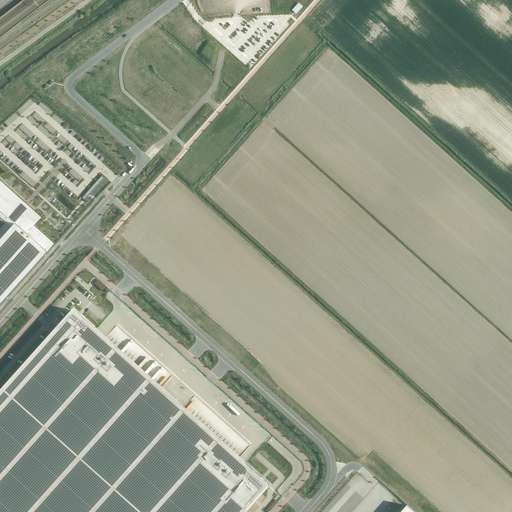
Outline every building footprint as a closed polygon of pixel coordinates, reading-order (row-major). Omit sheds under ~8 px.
[(296,14),(303,7),(298,3),(292,10),(296,14)] [(103,175),(82,198),(87,202),(107,179),(103,175)] [(0,305),(6,299),(8,297),(44,256),(46,255),(46,254),(55,244),(34,226),(41,218),(29,207),(28,208),(26,207),(26,206),(27,206),(27,205),(26,205),(26,204),(25,204),(24,204),(22,203),(23,202),(0,181),(0,305)] [(44,195),(55,205),(59,200),(48,190),(44,195)] [(102,291),(106,287),(98,280),(94,284),(102,291)] [(60,323),(0,390),(137,511),(245,511),(257,499),(265,490),(267,488),(267,487),(268,486),(268,485),(267,484),(265,482),(252,470),(89,325),(77,314),(75,312),(74,311),(73,311),(72,311),(71,311),(70,312),(68,314),(60,323)] [(0,511),(137,511),(0,390),(0,389),(0,511)] [(239,455),(246,448),(244,446),(237,453),(239,455)] [(270,510),(278,501),(276,499),(268,508),(270,510)]
